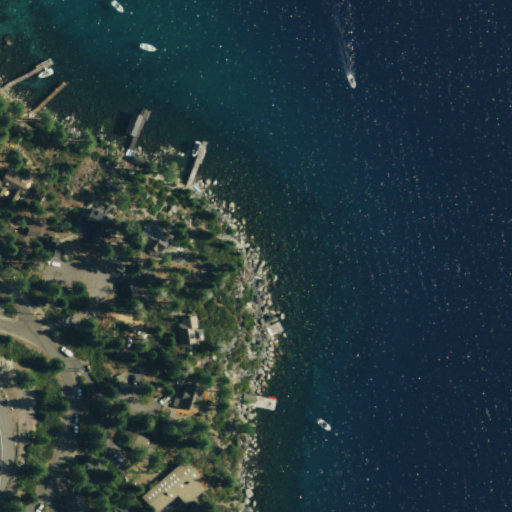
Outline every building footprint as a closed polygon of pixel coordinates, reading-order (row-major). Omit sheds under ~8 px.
[(22,181),(0,174),(0,195),(3,196),(2,200),(14,204),(22,181)] [(108,215),(85,207),(78,225),(89,229),(86,239),(98,243),(108,215)] [(147,230),(140,225),(130,241),(153,255),(164,238),(148,229),(147,230)] [(58,244),(44,241),(41,255),(55,258),(58,244)] [(138,277),(116,281),(119,297),(141,292),(138,277)] [(173,320),(176,347),(196,345),(193,317),(173,320)] [(192,411),(197,388),(181,384),(178,394),(172,392),(169,405),(192,411)] [(72,469),(88,487),(102,474),(86,456),(72,469)] [(138,497),(151,511),(155,511),(172,496),(181,505),(203,485),(179,460),(138,497)] [(82,511),(79,495),(59,499),(61,511),(82,511)]
